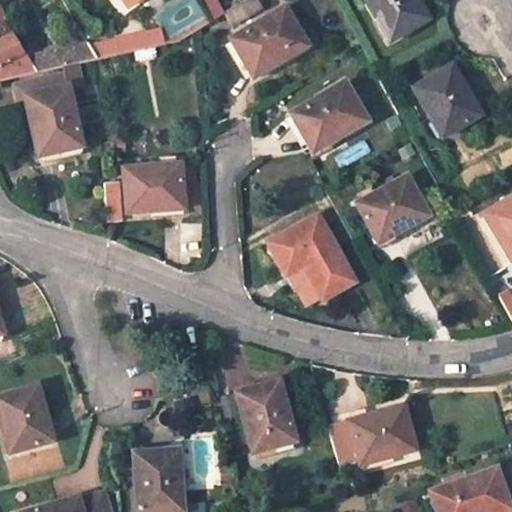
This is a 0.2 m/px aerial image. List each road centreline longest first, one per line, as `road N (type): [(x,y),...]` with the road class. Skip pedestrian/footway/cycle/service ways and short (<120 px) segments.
road 1 (residential): [(511,349),(376,360),(230,321)]
road 2 (residential): [(230,321),(220,151)]
road 3 (residential): [(230,321),(73,261)]
road 4 (residential): [(73,261),(71,297),(117,401)]
